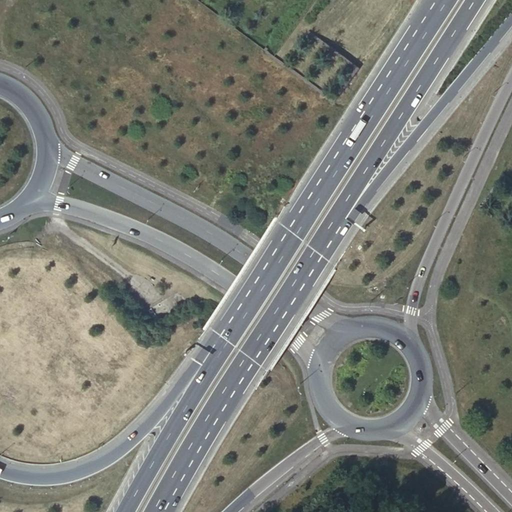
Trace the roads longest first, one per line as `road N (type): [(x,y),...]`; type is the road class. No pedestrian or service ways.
road 1 (trunk): [(439,0),(219,339)]
road 2 (secondary): [(353,328),(320,316),(218,238),(46,144)]
road 3 (secondary): [(30,197),(151,235),(204,264),(320,363)]
road 4 (trunk): [(157,511),(331,230)]
road 5 (tertiary): [(411,343),(418,280),(511,77)]
road 6 (trunk): [(331,230),(511,17)]
road 7 (trunk): [(331,230),(479,0)]
road 8 (trunk): [(219,339),(139,430),(96,462),(54,475),(0,467)]
road 9 (trunk): [(219,339),(122,511)]
road 10 (trunk): [(232,511),(297,455),(352,427)]
road 11 (tertiary): [(511,499),(419,398)]
road 12 (tertiary): [(391,426),(492,511)]
